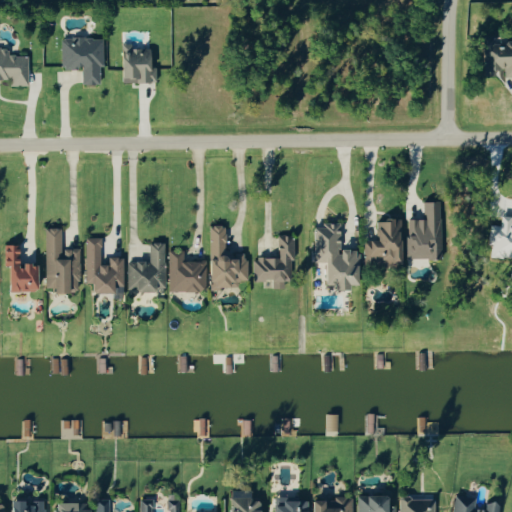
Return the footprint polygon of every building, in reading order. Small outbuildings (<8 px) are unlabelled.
[(481,75),(494,74),(494,68),(503,68),(503,77),(511,76),(511,41),(493,42),(492,35),(480,35),(481,75)] [(79,84),(97,83),(97,66),(101,66),(101,37),(58,37),(58,68),(79,68),(79,84)] [(147,47),(129,48),(129,43),(118,43),(119,82),(148,82),(147,47)] [(26,85),(25,54),(6,55),(5,47),(0,46),(0,78),(7,78),(7,85),(26,85)] [(486,255),(511,257),(511,198),(510,216),(497,215),(496,225),(488,224),(486,255)] [(403,259),(439,258),(437,201),(420,201),(421,219),(408,219),(408,235),(402,235),(403,259)] [(396,265),(396,219),(373,219),(373,240),(361,240),(361,265),(396,265)] [(337,222),(319,222),(319,227),(309,227),(309,261),(320,261),(320,287),(344,287),(344,284),(354,284),(354,250),(337,250),(337,222)] [(167,291),(205,290),(205,288),(237,287),(236,277),(244,277),(243,252),(223,252),(222,225),(205,225),(206,259),(181,260),(181,250),(165,251),(167,291)] [(76,248),(58,248),(58,227),(42,227),(42,291),(76,291),(76,248)] [(274,235),(275,256),(251,257),(252,279),(291,278),(290,234),(274,235)] [(161,242),(146,242),(146,260),(124,261),(125,290),(163,289),(161,242)] [(1,291),(33,290),(32,263),(16,263),(15,244),(0,244),(1,291)] [(353,493),(353,511),(392,511),(393,504),(382,504),(382,493),(353,493)] [(448,511),(495,511),(497,502),(484,500),(483,508),(472,507),(473,496),(451,494),(448,511)] [(349,511),(350,495),(331,495),(331,498),(308,498),(308,511),(349,511)] [(431,511),(431,495),(396,496),(395,511),(431,511)] [(224,511),(257,511),(257,496),(224,497),(224,511)] [(270,511),(302,511),(303,497),(271,496),(270,511)] [(6,511),(42,511),(42,498),(28,499),(6,500),(6,511)] [(92,498),(92,511),(106,511),(106,498),(92,498)] [(176,511),(176,499),(165,499),(165,511),(149,511),(149,498),(137,498),(137,511),(176,511)] [(85,511),(86,501),(50,502),(50,511),(85,511)]
